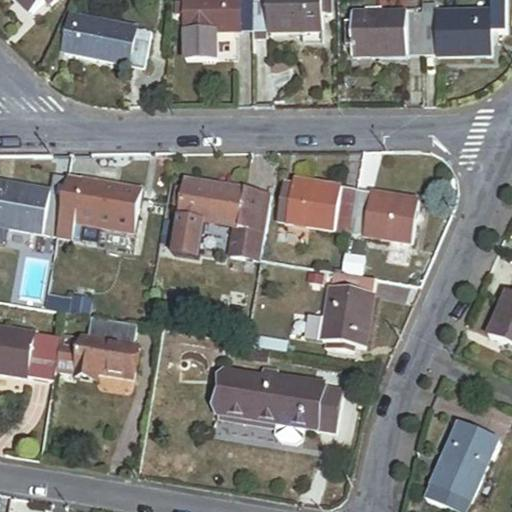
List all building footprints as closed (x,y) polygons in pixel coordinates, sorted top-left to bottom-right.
[(11,0),(25,14),(39,2),(43,6),(50,0),(11,0)] [(186,70),(217,69),(216,35),(252,35),(251,0),(185,0),(185,2),(186,16),(186,70)] [(321,17),(331,16),(330,0),(251,0),(252,35),(321,34),(321,17)] [(185,2),(174,3),(175,16),(186,16),(185,2)] [(421,13),(421,57),(489,56),(488,12),(433,13),(433,3),(421,3),(421,13)] [(79,36),(75,55),(148,69),(156,27),(83,13),(80,30),(76,29),(75,35),(79,36)] [(421,57),(421,13),(354,13),(354,23),(345,23),(346,46),(354,46),(354,58),(421,57)] [(54,194),(0,183),(0,227),(46,236),(49,219),(61,221),(68,178),(57,176),(54,194)] [(142,191),(68,178),(61,221),(134,234),(142,191)] [(259,192),(186,180),(183,193),(175,192),(172,210),(180,211),(178,224),(234,233),(229,263),(261,268),(272,203),(257,201),(259,192)] [(352,233),(359,192),(298,181),(297,187),(288,185),(284,211),(293,213),(291,223),(352,233)] [(274,195),(259,192),(257,201),(272,203),(274,195)] [(421,202),(359,192),(352,233),(413,244),(421,202)] [(293,213),(284,211),(282,221),(291,223),(293,213)] [(380,282),(338,274),(329,326),(312,323),(309,343),(325,346),(324,352),(355,358),(357,346),(369,348),(380,282)] [(511,295),(488,346),(511,357),(511,295)] [(136,329),(90,321),(86,342),(81,341),(81,343),(61,339),(60,341),(55,375),(75,378),(75,381),(93,384),(95,376),(132,382),(137,350),(132,349),(136,329)] [(0,377),(53,386),(55,375),(60,341),(0,331),(0,377)] [(284,345),(248,339),(247,347),(283,353),(284,345)] [(266,354),(251,352),(249,361),(264,364),(266,354)] [(221,373),(214,417),(276,427),(304,431),(317,434),(317,433),(335,436),(342,394),(273,382),(274,374),(263,371),(262,380),(221,373)] [(304,431),(276,427),(274,438),(278,445),(295,448),(302,443),(304,431)] [(504,448),(465,430),(440,485),(479,503),(504,448)]
